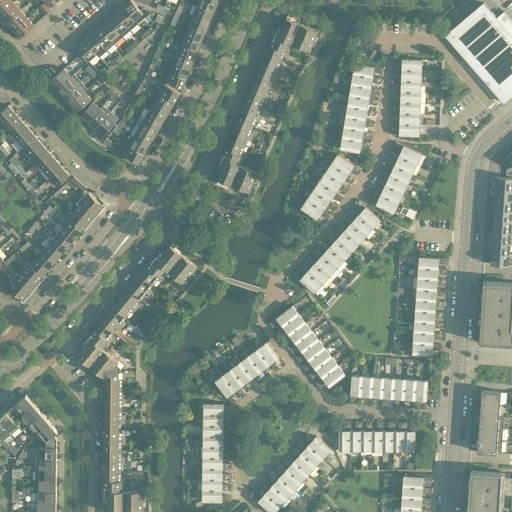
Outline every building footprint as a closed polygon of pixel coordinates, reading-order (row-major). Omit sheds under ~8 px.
[(0,0),(0,13),(13,2),(11,0),(0,0)] [(53,1),(53,0),(44,0),(52,9),(57,5),(53,1)] [(136,20),(143,14),(131,0),(130,0),(123,7),(135,21),(136,20)] [(214,13),(217,4),(208,0),(199,0),(197,6),(214,13)] [(496,16),(489,8),(483,1),(465,16),(445,34),(458,50),(466,58),(504,103),(511,95),(511,18),(507,13),(504,9),(496,16)] [(0,15),(6,22),(20,10),(13,2),(0,13),(0,15)] [(51,11),(48,7),(44,3),(39,7),(46,15),(51,11)] [(193,4),(189,14),(193,16),(210,23),(214,13),(197,6),(193,4)] [(136,20),(135,21),(123,7),(115,13),(130,30),(138,23),(136,20)] [(13,30),(27,18),(20,10),(6,22),(13,30)] [(122,37),(130,30),(115,13),(107,20),(122,37)] [(298,22),(300,19),(288,14),(282,27),(278,25),(270,42),(289,51),(290,48),(288,47),(290,43),(305,49),(304,51),(308,53),(318,31),(298,22)] [(206,32),(210,23),(193,16),(189,25),(206,32)] [(19,38),(33,25),(27,18),(13,30),(19,38)] [(114,44),(122,37),(107,20),(100,27),(114,44)] [(202,41),(206,32),(189,25),(185,34),(202,41)] [(107,50),(114,44),(100,27),(92,33),(107,50)] [(148,35),(153,31),(150,27),(144,32),(148,35)] [(99,57),(107,50),(92,33),(84,40),(96,54),(97,53),(99,57)] [(198,51),(202,41),(185,34),(181,43),(181,44),(198,51)] [(88,61),(96,54),(84,40),(76,47),(88,61)] [(132,49),(138,44),(135,40),(129,45),(132,49)] [(181,44),(181,43),(177,41),(173,51),(194,60),(198,51),(181,44)] [(287,56),(289,51),(270,42),(265,53),(281,60),(283,55),(287,56)] [(190,70),(194,60),(173,51),(169,60),(173,62),(173,63),(190,70)] [(279,66),(281,60),(265,53),(261,63),(281,71),(282,67),(279,66)] [(117,62),(122,57),(119,54),(114,58),(117,62)] [(78,63),(83,58),(80,55),(75,59),(78,63)] [(421,71),(422,59),(403,58),(402,64),(393,64),(393,69),(402,70),(421,71)] [(186,79),(190,70),(173,63),(169,72),(186,79)] [(279,75),(281,71),(261,63),(258,71),(273,78),(275,74),(279,75)] [(374,66),(355,63),(353,74),(372,77),(373,71),(382,73),(383,67),(374,66)] [(90,73),(94,70),(89,64),(85,68),(90,73)] [(102,75),(107,71),(104,67),(99,71),(102,75)] [(70,76),(63,68),(49,81),(56,89),(70,76)] [(94,78),(98,74),(94,70),(90,73),(94,78)] [(421,81),(421,71),(402,70),(402,75),(393,75),(393,80),(402,81),(421,81)] [(277,80),(273,78),(258,71),(253,81),(269,88),(271,83),(275,85),(277,80)] [(182,89),(186,79),(169,72),(165,82),(182,89)] [(62,97),(81,81),(74,73),(70,76),(56,89),(62,97)] [(381,78),(372,77),(353,74),(351,84),(370,87),(371,82),(380,84),(381,78)] [(101,86),(104,82),(100,77),(96,80),(101,86)] [(83,92),(87,88),(81,81),(62,97),(69,105),(84,92),(83,92)] [(267,94),(269,88),(253,81),(249,91),(268,100),(270,95),(267,94)] [(420,92),(421,81),(402,81),(402,86),(393,86),(392,91),(401,91),(420,92)] [(175,102),(180,93),(164,83),(159,92),(175,102)] [(379,89),(370,87),(351,84),(350,95),(369,98),(369,93),(378,94),(379,89)] [(111,96),(114,92),(109,87),(106,91),(111,96)] [(159,92),(155,89),(150,98),(154,101),(170,110),(175,102),(159,92)] [(266,104),(268,100),(249,91),(245,101),(261,108),(263,102),(266,104)] [(420,103),(420,92),(401,91),(401,97),(392,96),(392,102),(401,102),(420,103)] [(83,106),(90,100),(84,92),(69,105),(75,112),(80,109),(83,106)] [(116,100),(119,96),(114,92),(111,96),(116,100)] [(377,100),(369,98),(350,95),(348,106),(367,109),(368,103),(376,105),(377,100)] [(88,122),(100,108),(92,101),(86,109),(83,112),(80,116),(88,122)] [(165,119),(170,110),(154,101),(149,110),(165,119)] [(258,113),(261,108),(245,101),(241,110),(260,119),(262,115),(258,113)] [(134,105),(130,102),(126,108),(130,111),(134,105)] [(420,114),(420,103),(401,102),(401,107),(392,107),(391,113),(400,113),(420,114)] [(0,118),(3,123),(15,113),(8,105),(0,112),(0,118)] [(96,129),(108,115),(111,112),(103,105),(100,108),(88,122),(96,129)] [(376,110),(367,109),(348,106),(346,116),(365,119),(366,114),(375,116),(376,110)] [(160,128),(165,119),(149,110),(144,119),(160,128)] [(259,122),(260,119),(241,110),(237,120),(253,127),(255,121),(258,123),(259,122)] [(117,120),(118,119),(111,113),(112,112),(111,112),(108,115),(96,129),(100,132),(96,137),(100,141),(116,122),(116,121),(117,120)] [(10,131),(22,120),(15,113),(3,123),(10,131)] [(419,124),(420,114),(400,113),(400,118),(391,118),(391,123),(400,124),(419,124)] [(374,121),(365,119),(346,116),(344,127),(363,130),(364,125),(373,126),(374,121)] [(155,137),(160,128),(144,119),(139,127),(155,137)] [(17,138),(29,128),(22,120),(10,131),(17,138)] [(125,123),(121,120),(116,125),(120,128),(125,123)] [(250,132),(253,127),(237,120),(233,129),(252,137),(254,133),(250,132)] [(419,135),(419,124),(400,124),(400,129),(391,129),(391,134),(400,134),(400,135),(419,135)] [(150,145),(155,137),(139,127),(134,136),(150,145)] [(372,131),(363,130),(344,127),(342,138),(361,141),(362,135),(371,137),(372,131)] [(24,146),(36,136),(29,128),(17,138),(24,146)] [(250,141),(252,137),(233,129),(229,138),(245,145),(247,140),(250,141)] [(31,154),(42,144),(36,136),(24,146),(31,154)] [(144,154),(150,145),(134,136),(128,145),(144,154)] [(109,146),(112,142),(106,138),(103,142),(109,146)] [(242,150),(245,145),(229,138),(225,147),(244,156),(246,152),(242,150)] [(370,142),(361,141),(342,138),(341,149),(359,152),(360,146),(369,147),(370,142)] [(404,145),(396,141),(394,146),(402,150),(400,155),(417,163),(421,153),(404,145)] [(139,163),(144,154),(128,145),(124,142),(118,151),(139,163)] [(37,162),(49,151),(42,144),(31,154),(37,162)] [(242,160),(244,156),(225,147),(216,167),(221,169),(215,182),(228,187),(229,184),(249,192),(259,169),(254,167),(253,170),(238,163),(240,159),(242,160)] [(44,170),(56,159),(49,151),(37,162),(44,170)] [(417,163),(400,155),(391,151),(389,156),(397,160),(395,165),(412,173),(417,163)] [(354,165),(354,164),(338,154),(332,163),(348,173),(351,169),(358,174),(361,170),(354,165)] [(51,177),(63,167),(56,159),(44,170),(51,177)] [(412,173),(395,165),(387,161),(384,166),(393,169),(390,174),(408,183),(412,173)] [(355,178),(348,173),(332,163),(326,171),(341,182),(345,178),(352,183),(355,178)] [(58,185),(70,175),(63,167),(51,177),(58,185)] [(408,183),(390,174),(382,170),(380,175),(388,179),(386,184),(403,192),(408,183)] [(349,187),(341,182),(326,171),(320,180),(335,191),(338,187),(346,192),(349,187)] [(84,191),(87,187),(74,176),(71,180),(84,191)] [(511,177),(496,176),(495,187),(511,188),(511,177)] [(343,196),(335,191),(320,180),(314,189),(329,200),(332,196),(340,201),(343,196)] [(403,192),(386,184),(377,180),(375,185),(383,189),(381,194),(398,202),(403,192)] [(32,194),(35,191),(29,183),(25,186),(32,194)] [(511,188),(495,187),(495,198),(511,199),(511,188)] [(337,205),(329,200),(314,189),(307,198),(323,209),(326,205),(334,210),(337,205)] [(398,202),(381,194),(373,190),(371,195),(379,199),(376,204),(393,212),(398,202)] [(99,198),(97,199),(89,192),(85,197),(101,210),(106,204),(99,198)] [(96,217),(101,210),(85,197),(80,203),(96,217)] [(331,214),(323,209),(307,198),(301,208),(317,219),(320,214),(328,219),(331,214)] [(511,199),(495,198),(494,209),(511,210),(511,199)] [(366,206),(366,207),(359,201),(355,205),(362,211),(359,215),(373,228),(380,219),(366,206)] [(91,223),(96,217),(80,203),(75,209),(91,223)] [(413,219),(417,211),(409,208),(406,215),(413,219)] [(85,229),(91,223),(75,209),(70,215),(85,229)] [(373,228),(359,215),(352,209),(348,213),(355,219),(351,223),(365,236),(373,228)] [(511,210),(494,209),(493,220),(511,221),(511,215),(511,210)] [(84,230),(85,229),(70,215),(68,217),(70,218),(66,223),(78,233),(82,228),(84,230)] [(365,236),(351,223),(345,217),(341,221),(348,227),(344,231),(358,244),(365,236)] [(493,220),(492,230),(511,232),(511,221),(493,220)] [(73,239),(78,233),(66,223),(61,229),(73,239)] [(358,244),(344,231),(337,225),(334,229),(340,235),(337,239),(351,252),(358,244)] [(68,245),(73,239),(61,229),(56,235),(68,245)] [(492,241),(510,243),(511,232),(492,230),(492,241)] [(351,252),(337,239),(330,233),(326,237),(333,243),(329,247),(343,260),(351,252)] [(63,251),(68,245),(56,235),(51,241),(63,251)] [(58,257),(63,251),(51,241),(46,247),(58,257)] [(180,253),(183,250),(173,241),(164,252),(160,249),(153,257),(146,265),(163,279),(165,275),(163,274),(167,270),(179,280),(178,282),(181,285),(197,266),(180,253)] [(343,260),(329,247),(323,241),(319,245),(326,251),(322,255),(336,267),(343,260)] [(492,241),(491,252),(509,253),(510,243),(492,241)] [(52,263),(58,257),(46,247),(41,253),(52,263)] [(336,267),(322,255),(316,249),(312,253),(319,259),(315,263),(329,276),(336,267)] [(490,263),(509,265),(509,253),(491,252),(490,263)] [(47,270),(52,263),(41,253),(35,259),(47,270)] [(439,257),(420,256),(419,267),(438,268),(438,263),(447,263),(448,258),(439,257)] [(329,276),(315,263),(308,257),(305,261),(311,267),(308,271),(322,283),(329,276)] [(43,274),(47,270),(35,259),(31,264),(29,262),(28,264),(44,277),(45,276),(43,274)] [(39,283),(44,277),(28,264),(23,270),(39,283)] [(160,282),(163,279),(146,265),(140,273),(153,284),(157,279),(160,282)] [(322,283),(308,271),(301,265),(297,269),(304,275),(300,279),(314,292),(322,283)] [(447,269),(438,268),(419,267),(418,278),(437,279),(437,274),(446,274),(447,269)] [(34,290),(39,283),(23,270),(18,276),(34,290)] [(149,289),(153,284),(140,273),(133,281),(150,294),(152,291),(149,289)] [(28,296),(34,290),(18,276),(12,282),(28,296)] [(446,280),(437,279),(418,278),(417,288),(436,290),(437,284),(446,285),(446,280)] [(511,328),(511,320),(511,282),(483,280),(479,341),(511,343),(511,328)] [(147,297),(150,294),(133,281),(127,289),(140,300),(144,295),(147,297)] [(23,302),(28,296),(12,282),(9,286),(17,294),(15,295),(23,302)] [(445,290),(436,290),(417,288),(416,299),(436,300),(436,295),(445,296),(445,290)] [(136,304),(140,300),(127,289),(120,297),(136,310),(139,307),(136,304)] [(334,295),(326,303),(329,305),(336,297),(334,295)] [(133,314),(136,310),(120,297),(113,305),(127,316),(131,311),(133,314)] [(445,301),(436,300),(416,299),(416,310),(435,311),(435,306),(444,307),(445,301)] [(123,320),(127,316),(113,305),(107,313),(123,326),(126,323),(123,320)] [(283,326),(298,314),(292,305),(277,317),(270,323),(273,327),(280,321),(283,326)] [(444,312),(435,311),(416,310),(415,321),(434,322),(434,317),(443,317),(444,312)] [(120,329),(123,326),(107,313),(100,320),(114,332),(118,327),(120,329)] [(290,334),(305,322),(298,314),(283,326),(276,331),(279,335),(287,330),(290,334)] [(110,336),(114,332),(100,320),(94,328),(110,342),(113,339),(110,336)] [(443,323),(434,322),(415,321),(414,331),(433,333),(434,328),(443,328),(443,323)] [(296,343),(312,331),(305,322),(290,334),(283,340),(286,344),(293,338),(296,343)] [(104,378),(118,377),(119,372),(113,367),(119,361),(102,347),(106,344),(108,345),(110,342),(94,328),(93,328),(80,345),(85,348),(75,359),(85,367),(88,364),(104,378)] [(303,351),(318,340),(312,331),(296,343),(289,348),(293,352),(300,347),(303,351)] [(442,333),(433,333),(414,331),(413,342),(433,344),(433,338),(442,339),(442,333)] [(236,336),(232,339),(236,345),(241,342),(236,336)] [(310,360),(325,348),(318,340),(303,351),(296,357),(299,361),(306,356),(310,360)] [(274,360),(279,356),(267,341),(258,348),(270,363),(275,370),(279,367),(274,360)] [(441,344),(433,344),(413,342),(413,353),(413,354),(432,355),(432,349),(441,350),(441,344)] [(265,366),(270,363),(258,348),(250,354),(261,370),(267,377),(271,374),(265,366)] [(316,368),(331,357),(325,348),(310,360),(303,365),(306,370),(313,364),(316,368)] [(257,373),(261,370),(250,354),(241,361),(253,376),(258,383),(262,380),(257,373)] [(323,377),(338,365),(331,357),(316,368),(309,374),(312,378),(320,373),(323,377)] [(248,379),(253,376),(241,361),(232,368),(244,383),(249,390),(254,387),(248,379)] [(330,386),(345,374),(338,365),(323,377),(316,382),(319,387),(326,381),(330,386)] [(240,386),(244,383),(232,368),(224,374),(235,389),(241,396),(245,393),(240,386)] [(231,393),(235,389),(224,374),(215,381),(227,396),(232,403),(237,400),(231,393)] [(361,395),(363,376),(352,375),(350,394),(351,394),(350,403),(355,403),(356,394),(361,395)] [(372,395),(373,376),(363,376),(361,395),(361,404),(366,404),(367,395),(372,395)] [(383,396),(384,377),(373,376),(372,395),(371,404),(377,405),(378,396),(383,396)] [(122,388),(122,377),(118,377),(105,378),(104,388),(122,388)] [(394,397),(395,378),(384,377),(383,396),(382,405),(388,405),(388,396),(394,397)] [(404,398),(406,379),(395,378),(394,397),(393,406),(398,406),(399,397),(404,398)] [(415,398),(417,379),(406,379),(404,398),(404,407),(409,407),(410,398),(415,398)] [(427,399),(428,380),(417,379),(415,398),(415,407),(420,408),(421,399),(427,399)] [(126,394),(122,394),(122,388),(104,388),(104,398),(125,398),(126,394)] [(481,390),(480,402),(500,404),(501,391),(481,390)] [(22,413),(34,404),(26,394),(9,409),(14,415),(20,410),(22,413)] [(122,403),(125,403),(125,398),(104,398),(104,408),(122,409),(122,403)] [(223,409),(223,403),(204,402),(204,414),(223,414),(232,414),(232,409),(223,409)] [(480,402),(479,415),(499,416),(500,404),(480,402)] [(30,422),(42,413),(34,404),(22,413),(30,422)] [(122,415),(122,409),(104,408),(104,419),(125,419),(125,415),(122,415)] [(12,417),(14,415),(9,409),(0,416),(0,421),(11,434),(20,427),(18,424),(12,417)] [(38,431),(49,422),(42,413),(30,422),(38,431)] [(223,420),(223,414),(204,414),(204,425),(223,425),(232,425),(232,420),(223,420)] [(479,415),(479,427),(498,429),(499,416),(479,415)] [(125,423),(125,419),(104,419),(104,429),(121,429),(121,423),(125,423)] [(5,439),(11,434),(0,421),(0,437),(3,441),(5,439)] [(350,449),(350,430),(350,421),(345,421),(345,430),(339,430),(339,449),(350,449)] [(361,430),(361,421),(356,421),(356,430),(350,430),(350,449),(361,449),(361,430)] [(372,430),(372,421),(366,421),(366,430),(361,430),(361,449),(372,449),(372,430)] [(383,430),(383,421),(377,421),(377,430),(372,430),(372,449),(383,449),(383,430)] [(393,430),(393,421),(388,421),(388,430),(383,430),(383,449),(393,449),(393,430)] [(404,430),(404,421),(399,421),(399,430),(393,430),(393,449),(404,450),(404,430)] [(415,430),(415,421),(410,421),(410,430),(404,430),(404,450),(415,450),(415,430)] [(54,434),(58,431),(49,422),(38,431),(46,441),(46,443),(57,444),(57,438),(54,434)] [(223,430),(223,425),(204,425),(204,435),(223,436),(232,436),(232,431),(223,430)] [(479,427),(478,438),(497,440),(498,429),(479,427)] [(121,435),(121,429),(104,429),(104,439),(125,439),(125,435),(121,435)] [(316,435),(312,440),(306,434),(302,438),(309,444),(323,457),(331,448),(316,435)] [(223,441),(223,436),(204,435),(203,446),(223,447),(232,447),(232,441),(223,441)] [(477,451),(496,452),(497,440),(478,438),(477,451)] [(125,444),(125,439),(104,439),(104,450),(121,450),(121,444),(125,444)] [(309,444),(305,448),(299,442),(295,446),(302,452),(316,465),(323,457),(309,444)] [(57,458),(57,444),(46,443),(46,446),(39,446),(36,446),(36,457),(39,457),(39,458),(57,458)] [(222,452),(223,447),(203,446),(203,457),(222,457),(231,458),(231,452),(222,452)] [(125,456),(121,456),(121,450),(104,450),(104,460),(125,460),(125,456)] [(302,452),(298,456),(291,450),(288,454),(294,460),(309,473),(316,465),(302,452)] [(39,458),(39,457),(36,457),(36,466),(36,468),(56,469),(57,458),(39,458)] [(222,463),(222,457),(203,457),(203,468),(222,468),(231,468),(231,463),(222,463)] [(294,460),(291,464),(284,458),(280,462),(287,468),(301,481),(309,473),(294,460)] [(121,464),(125,464),(125,460),(104,460),(103,470),(121,470),(121,464)] [(36,468),(36,466),(32,466),(32,471),(36,471),(36,479),(39,479),(56,479),(56,469),(36,468)] [(287,468),(284,472),(277,466),(273,470),(280,476),(294,489),(301,481),(287,468)] [(222,474),(222,468),(203,468),(203,479),(222,479),(231,479),(231,474),(222,474)] [(125,476),(121,476),(121,470),(103,470),(103,481),(124,481),(125,476)] [(498,511),(501,472),(470,470),(467,511),(498,511)] [(280,476),(276,480),(270,474),(266,478),(273,484),(287,497),(294,489),(280,476)] [(423,476),(404,475),(403,486),(422,487),(423,482),(432,482),(432,477),(423,476)] [(321,481),(325,484),(330,479),(326,476),(321,481)] [(56,490),(56,479),(39,479),(39,490),(56,490)] [(222,484),(222,479),(203,479),(203,489),(222,490),(231,490),(231,484),(222,484)] [(122,485),(124,485),(124,481),(103,481),(103,491),(122,490),(122,485)] [(273,484),(269,488),(262,482),(259,486),(266,492),(280,505),(287,497),(273,484)] [(431,488),(422,487),(403,486),(403,496),(422,498),(422,492),(431,493),(431,488)] [(143,511),(143,488),(138,487),(138,490),(122,490),(103,491),(103,501),(108,501),(108,511),(121,511),(143,511)] [(36,490),(36,488),(31,488),(31,492),(36,492),(35,501),(56,501),(56,490),(39,490),(36,490)] [(222,495),(222,490),(203,489),(203,500),(222,501),(231,501),(231,495),(222,495)] [(266,492),(262,496),(255,490),(252,494),(258,500),(271,511),(273,511),(280,505),(266,492)] [(431,498),(422,498),(403,496),(402,507),(421,508),(421,503),(430,504),(431,498)] [(305,499),(299,505),(303,509),(309,502),(305,499)] [(56,511),(56,501),(35,501),(35,509),(31,509),(31,511),(35,511),(36,511),(39,511),(56,511)]
